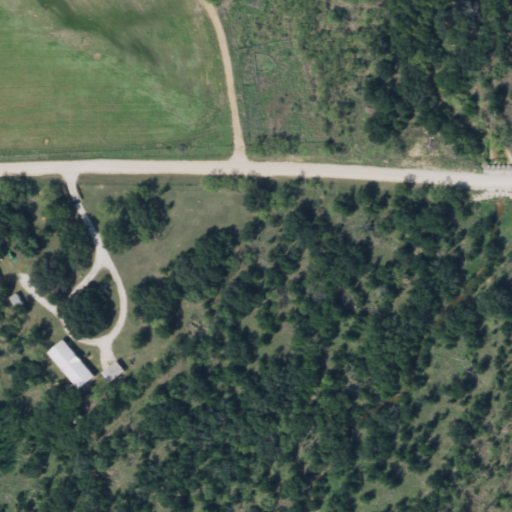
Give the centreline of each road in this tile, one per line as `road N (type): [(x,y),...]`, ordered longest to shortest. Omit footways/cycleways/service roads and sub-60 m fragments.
road 1 (residential): [(0,167),(253,166),(511,180)]
road 2 (residential): [(253,166),(244,66),(209,0)]
